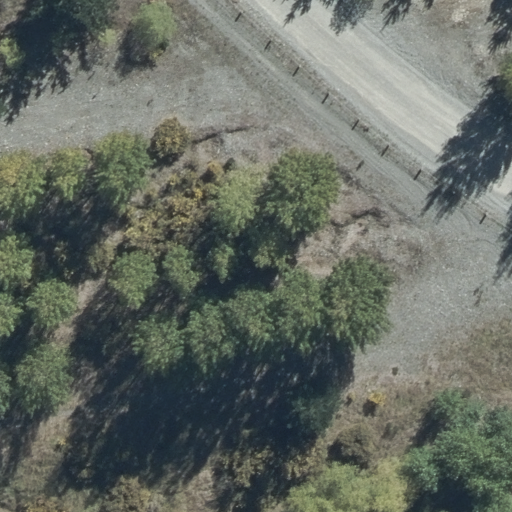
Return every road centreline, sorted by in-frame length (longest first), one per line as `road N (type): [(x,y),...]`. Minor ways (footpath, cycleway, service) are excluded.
road 1 (track): [(0,426),(414,340),(511,274)]
road 2 (track): [(281,0),(426,128),(511,184)]
